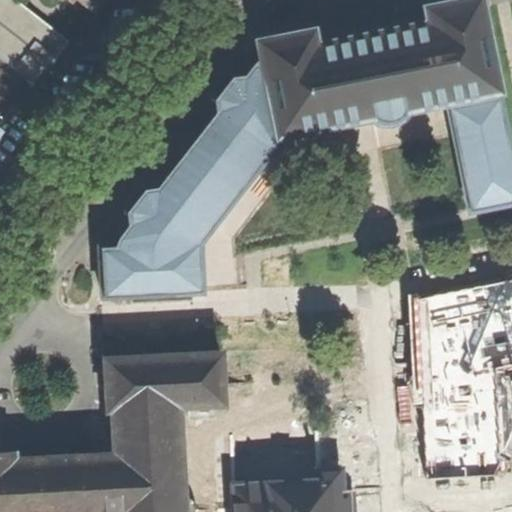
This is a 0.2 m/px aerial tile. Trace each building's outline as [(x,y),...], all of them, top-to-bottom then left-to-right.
[(0,0),(0,53),(35,81),(67,40),(15,0),(0,0)] [(82,0),(96,11),(103,0),(82,0)] [(107,245),(108,295),(205,289),(204,243),(289,134),(332,127),(334,123),(373,117),(372,122),(376,144),(417,136),(414,115),(406,109),(447,101),(470,211),(511,203),(511,144),(509,145),(481,11),(478,0),(477,0),(428,9),(431,25),(318,46),(316,31),(261,43),(265,59),(258,59),(247,74),(236,76),(217,98),(220,109),(160,185),(150,189),(133,209),(132,222),(119,239),(120,244),(107,245)] [(511,277),(408,296),(423,476),(501,473),(500,375),(511,372),(511,277)] [(182,407),(226,404),(224,354),(108,360),(111,410),(118,411),(119,455),(17,460),(17,453),(0,454),(0,511),(202,511),(196,502),(186,495),(182,407)] [(215,511),(208,511),(356,511),(355,489),(344,489),(343,468),(321,469),(321,480),(237,484),(239,510),(215,511)]
